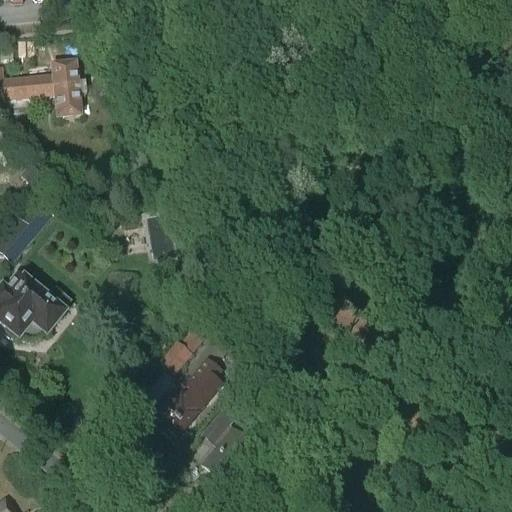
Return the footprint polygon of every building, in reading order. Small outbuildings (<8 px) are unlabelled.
[(0,105),(53,100),(55,114),(77,112),(73,67),(55,69),(56,80),(0,86),(0,105)] [(29,168),(18,179),(35,195),(46,183),(29,168)] [(79,196),(69,188),(62,195),(63,196),(62,197),(71,206),(85,218),(92,209),(78,197),(79,196)] [(61,217),(71,206),(62,197),(52,209),(61,217)] [(16,223),(0,242),(0,261),(9,270),(36,239),(16,223)] [(0,329),(17,344),(18,343),(20,344),(22,345),(24,345),(26,345),(28,345),(30,345),(32,345),(34,344),(36,344),(38,343),(40,341),(41,340),(43,339),(44,340),(63,317),(16,278),(3,294),(0,292),(0,329)] [(178,346),(160,367),(175,379),(210,338),(198,327),(181,348),(178,346)] [(170,394),(149,419),(160,428),(159,430),(178,446),(226,387),(219,382),(226,374),(208,360),(193,378),(185,388),(190,392),(181,403),(170,394)] [(215,452),(201,470),(225,490),(256,454),(228,430),(236,420),(226,412),(205,436),(214,444),(213,445),(214,451),(215,452)]
